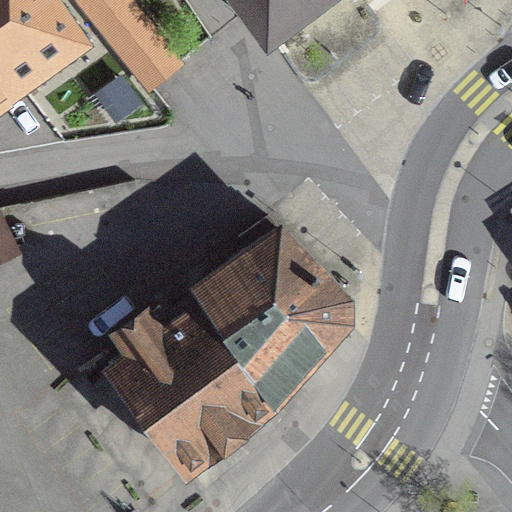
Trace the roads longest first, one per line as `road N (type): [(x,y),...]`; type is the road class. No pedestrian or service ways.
road 1 (primary): [(415,359),(445,193),(470,141),(511,97)]
road 2 (primary): [(317,511),(377,440),(415,359)]
road 3 (residential): [(415,359),(511,440)]
